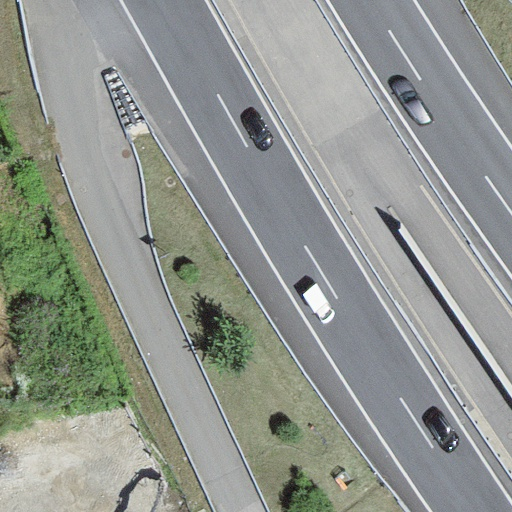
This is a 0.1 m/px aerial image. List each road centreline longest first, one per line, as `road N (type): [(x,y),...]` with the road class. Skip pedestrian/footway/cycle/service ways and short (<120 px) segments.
road 1 (motorway): [(139,0),(232,160),(475,511)]
road 2 (motorway): [(511,209),(472,157),(380,0)]
